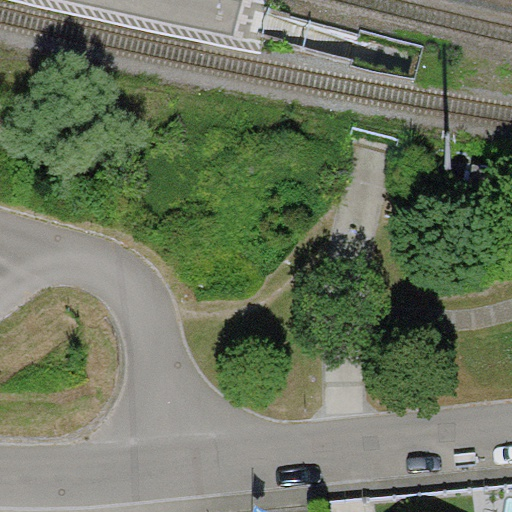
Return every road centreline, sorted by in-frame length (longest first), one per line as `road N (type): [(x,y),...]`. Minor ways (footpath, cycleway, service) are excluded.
road 1 (residential): [(170,463),(511,430)]
road 2 (residential): [(0,474),(45,478),(170,463)]
